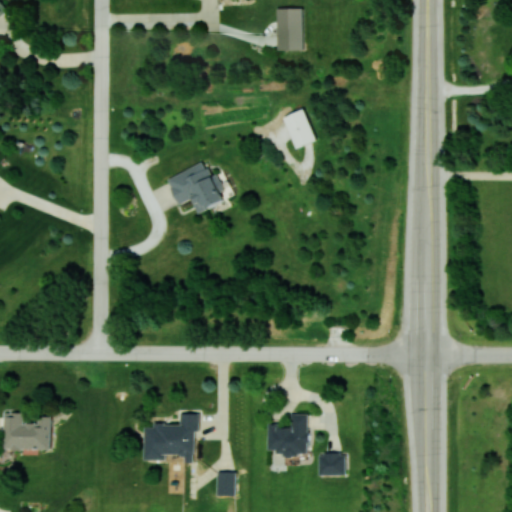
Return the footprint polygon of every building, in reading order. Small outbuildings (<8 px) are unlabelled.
[(279,50),(306,49),(305,7),(278,8),(279,50)] [(285,116),(298,147),(318,139),(305,108),(285,116)] [(168,177),(180,203),(193,198),(199,212),(226,200),(221,189),(225,187),(218,173),(211,176),(205,161),(168,177)] [(53,415),(39,415),(39,421),(25,421),(25,412),(5,412),(5,448),(52,448),(53,415)] [(146,459),(168,459),(168,454),(187,454),(187,462),(196,462),(197,430),(200,430),(200,412),(181,412),(181,423),(155,423),(155,426),(146,426),(146,459)] [(309,413),(291,413),(291,423),(269,423),(269,449),(278,449),(278,454),(309,454),(309,413)] [(321,474),(347,474),(347,452),(320,452),(321,474)] [(219,494),(237,495),(237,471),(219,471),(219,494)]
